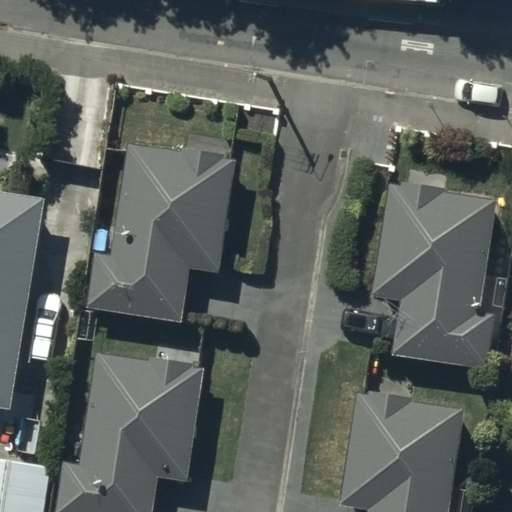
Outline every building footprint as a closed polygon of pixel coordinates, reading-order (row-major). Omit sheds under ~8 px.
[(111,251),(98,248),(89,305),(183,320),(192,266),(220,270),(239,153),(130,135),(111,251)] [(375,293),(397,295),(389,353),(488,366),(496,306),(483,305),(497,197),(390,182),(375,293)] [(51,196),(0,186),(0,403),(13,406),(51,196)] [(64,458),(54,511),(155,511),(162,475),(189,479),(207,369),(98,351),(79,461),(64,458)] [(340,503),(369,507),(367,511),(450,511),(466,404),(356,388),(340,503)] [(39,511),(46,463),(0,456),(0,511),(39,511)]
